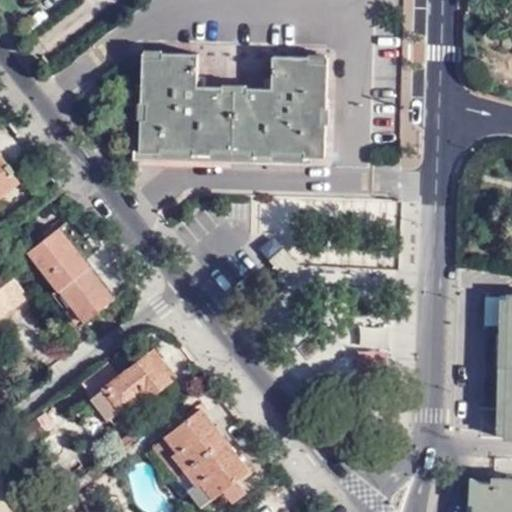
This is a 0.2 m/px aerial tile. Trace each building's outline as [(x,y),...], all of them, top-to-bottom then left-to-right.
[(200,54),(145,53),(141,156),(326,158),(329,59),(273,56),(274,90),(199,87),(200,54)] [(0,199),(22,182),(0,153),(0,199)] [(91,268),(60,228),(29,253),(60,293),(61,292),(86,324),(116,300),(90,269),(91,268)] [(9,230),(0,236),(0,255),(18,242),(9,230)] [(271,260),(284,277),(297,267),(283,250),(272,259),(271,260)] [(0,320),(29,298),(1,261),(0,261),(0,320)] [(167,362),(156,349),(93,399),(113,422),(153,389),(156,393),(174,379),(163,365),(167,362)] [(321,362),(309,370),(315,380),(328,371),(321,362)] [(84,387),(93,399),(119,378),(109,366),(84,387)] [(201,508),(225,489),(236,481),(250,470),(202,409),(154,447),(201,508)] [(45,457),(34,441),(13,455),(23,471),(45,457)] [(511,511),(511,478),(494,477),(493,484),(478,483),(477,511),(511,511)] [(225,489),(234,500),(244,492),(236,481),(225,489)]
